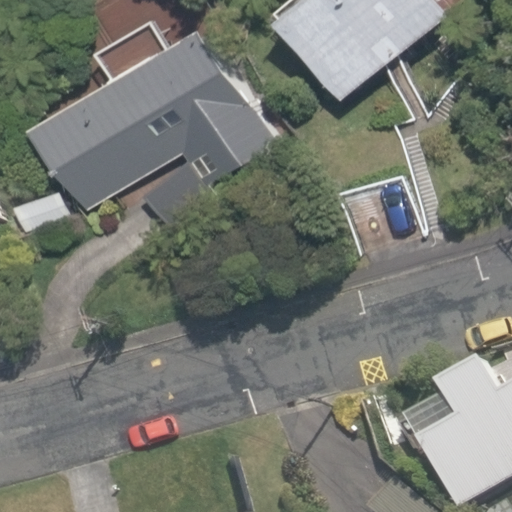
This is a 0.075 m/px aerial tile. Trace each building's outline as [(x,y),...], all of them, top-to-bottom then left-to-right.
[(370,98),(483,12),(474,0),(318,0),(304,11),(370,98)] [(294,142),(228,28),(57,126),(104,208),(199,153),(203,161),(154,196),(178,230),(226,196),(220,185),(294,142)] [(0,244),(30,235),(6,158),(0,159),(0,244)] [(465,508),(511,482),(511,386),(507,389),(489,356),(444,380),(465,413),(422,436),(465,508)] [(444,511),(402,474),(373,505),(380,511),(444,511)]
